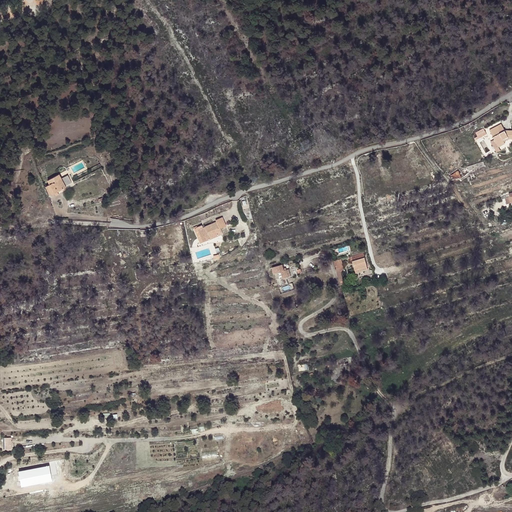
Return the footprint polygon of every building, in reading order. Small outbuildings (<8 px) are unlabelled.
[(511,131),(506,131),(503,126),(491,132),(496,141),(492,143),(496,151),(507,146),(505,143),(510,140),(511,140),(511,131)] [(480,138),(488,134),(485,128),(477,132),(480,138)] [(454,180),(463,177),(460,170),(452,173),(454,180)] [(50,185),(45,186),(49,197),(52,196),(53,197),(58,195),(57,193),(66,190),(61,176),(49,181),(50,185)] [(223,220),(217,223),(221,232),(227,228),(223,220)] [(217,223),(200,232),(206,243),(222,235),(221,232),(217,223)] [(364,254),(350,258),(351,263),(365,259),(364,254)] [(335,261),(342,284),(346,283),(342,271),(345,270),(342,259),(335,261)] [(365,259),(351,263),(355,276),(369,272),(365,259)] [(283,270),(275,273),(277,279),(286,276),(283,270)] [(11,437),(3,437),(3,448),(11,448),(11,437)] [(51,465),(20,470),(22,485),(53,480),(51,465)]
